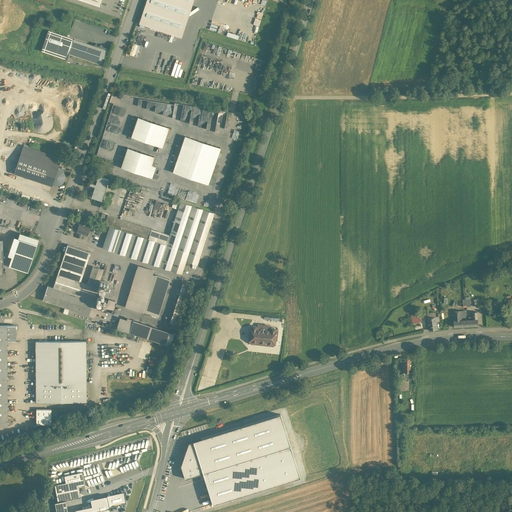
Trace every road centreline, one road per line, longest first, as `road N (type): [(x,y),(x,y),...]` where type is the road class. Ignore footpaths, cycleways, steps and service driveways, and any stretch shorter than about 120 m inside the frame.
road 1 (secondary): [(193,360),(310,0)]
road 2 (unclassified): [(0,304),(26,291),(48,263),(136,0)]
road 3 (primary): [(181,410),(404,345),(511,336)]
road 4 (track): [(279,97),(511,93)]
road 5 (unknown): [(57,234),(192,277),(205,266),(223,209)]
road 6 (primary): [(0,465),(142,422)]
